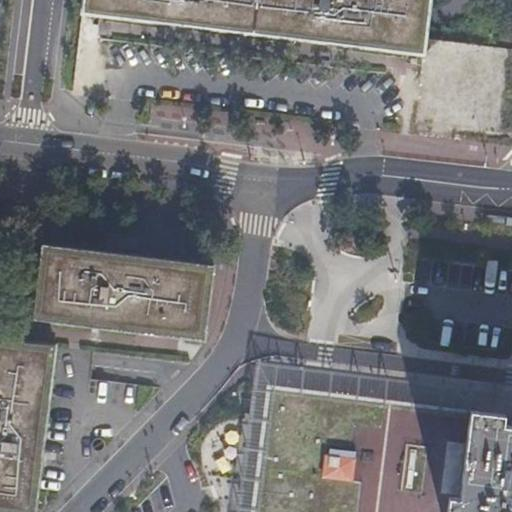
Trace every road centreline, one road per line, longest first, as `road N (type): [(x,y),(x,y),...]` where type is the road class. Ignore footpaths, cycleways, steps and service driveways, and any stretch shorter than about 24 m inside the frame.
road 1 (residential): [(77,511),(217,373),(235,344),(260,168)]
road 2 (tertiary): [(260,168),(511,198)]
road 3 (tertiary): [(29,141),(260,168)]
road 4 (residential): [(29,141),(44,0)]
road 5 (unknown): [(217,373),(77,359)]
